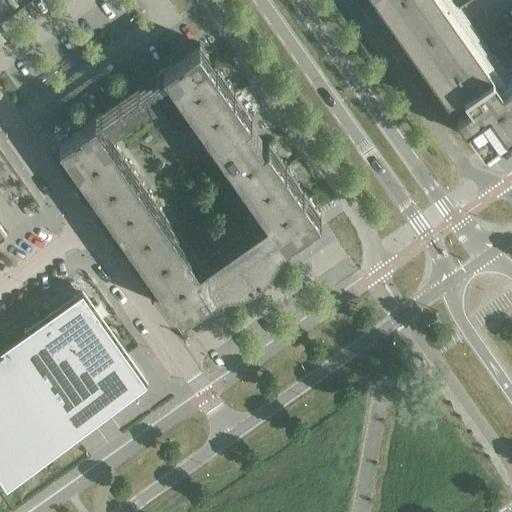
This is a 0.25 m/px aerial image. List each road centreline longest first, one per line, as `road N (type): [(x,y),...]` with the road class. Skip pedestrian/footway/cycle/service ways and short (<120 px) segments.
road 1 (secondary): [(257,0),(450,284)]
road 2 (secondary): [(487,256),(298,0)]
road 3 (secondary): [(450,284),(232,435)]
road 4 (residential): [(86,227),(232,435)]
road 5 (residential): [(0,104),(86,227)]
road 6 (secondary): [(232,435),(125,511)]
road 7 (secondary): [(450,284),(467,330),(511,395)]
